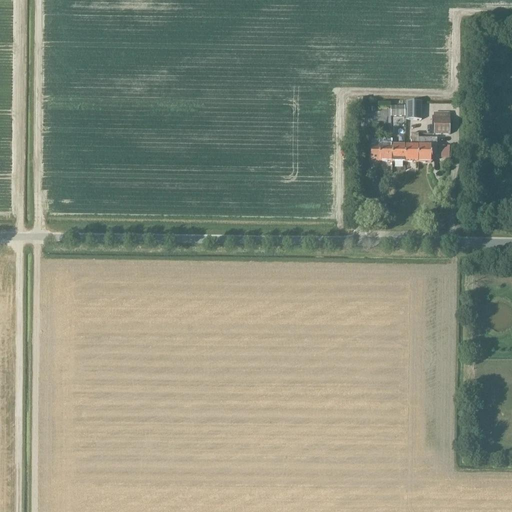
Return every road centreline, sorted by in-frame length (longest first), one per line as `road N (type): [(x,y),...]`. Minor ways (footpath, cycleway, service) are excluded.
road 1 (unclassified): [(0,236),(511,243)]
road 2 (unknown): [(28,0),(22,511)]
